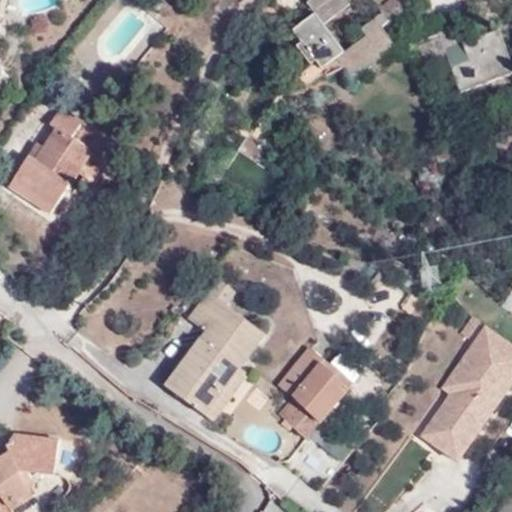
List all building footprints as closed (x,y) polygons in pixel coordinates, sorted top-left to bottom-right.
[(317,61),(322,68),(336,58),(353,80),(398,49),(382,27),(399,14),(405,6),(406,0),(398,0),(360,28),(366,36),(344,52),(324,23),(350,4),(346,0),(307,0),(306,1),(309,7),(314,14),(304,20),(292,29),(302,42),(296,46),(310,65),(317,61)] [(314,14),(309,7),(299,14),(304,20),(314,14)] [(407,36),(410,44),(457,26),(459,25),(454,10),(433,18),(436,24),(407,36)] [(457,26),(410,44),(421,72),(449,62),(462,92),(511,73),(511,62),(500,30),(493,32),(490,21),(477,26),(480,36),(463,43),(457,26)] [(325,73),(322,68),(317,61),(310,65),(295,77),(303,88),(325,73)] [(121,146),(84,121),(82,124),(60,109),(49,125),(56,130),(36,160),(29,156),(9,187),(51,214),(79,172),(96,184),(121,146)] [(236,365),(240,369),(267,334),(229,304),(237,292),(220,278),(189,318),(207,332),(194,350),(177,373),(167,386),(205,415),(225,392),(218,388),(236,365)] [(511,348),(486,331),(451,382),(460,387),(453,398),(423,440),(460,465),(511,388),(511,348)] [(177,373),(194,350),(188,345),(171,366),(177,373)] [(302,386),(322,364),(308,351),(287,373),(302,386)] [(328,370),(348,388),(360,375),(340,357),(328,370)] [(284,420),(306,438),(348,388),(322,364),(302,386),(287,373),(278,383),(293,397),(299,402),(284,420)] [(250,376),(240,369),(236,365),(218,388),(225,392),(205,415),(213,422),(250,376)] [(460,387),(451,382),(445,391),(453,398),(460,387)] [(278,414),(284,420),(299,402),(293,397),(278,414)] [(60,439),(13,432),(6,443),(7,446),(10,451),(2,457),(0,458),(0,511),(11,511),(9,507),(28,492),(20,476),(20,471),(56,476),(60,439)] [(333,438),(313,461),(331,477),(345,463),(352,454),(333,438)] [(392,443),(384,468),(364,461),(352,499),(393,511),(396,511),(416,451),(392,443)] [(150,450),(144,458),(150,463),(157,456),(150,450)] [(208,511),(195,502),(187,511),(208,511)] [(289,511),(269,502),(263,511),(289,511)]
